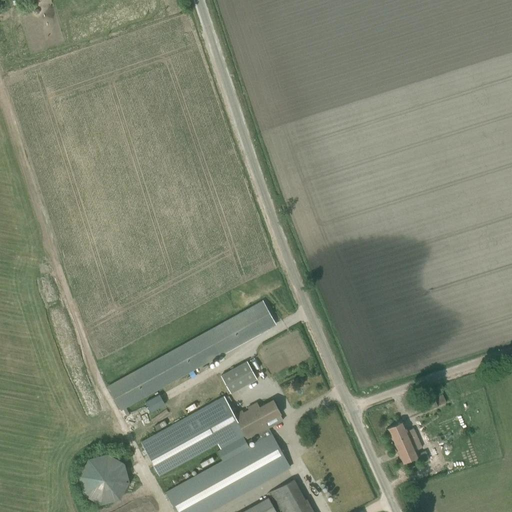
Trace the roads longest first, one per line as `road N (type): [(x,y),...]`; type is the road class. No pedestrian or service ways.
road 1 (unclassified): [(342,409),(279,260),(190,0)]
road 2 (unclassified): [(342,409),(511,356)]
